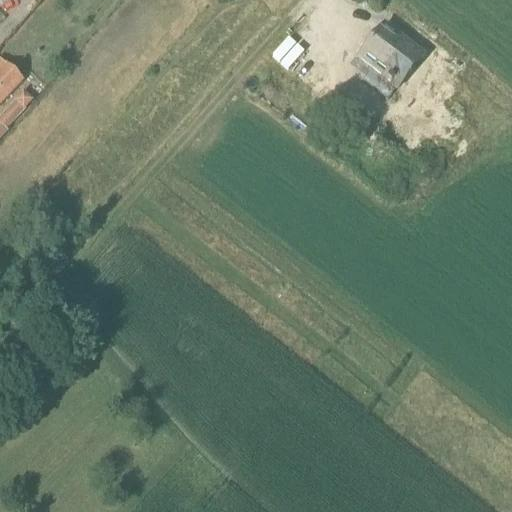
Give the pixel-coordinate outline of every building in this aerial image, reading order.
[(384,28),(358,60),(387,84),(386,85),(390,88),(391,87),(397,91),(423,59),(384,28)] [(0,60),(0,108),(24,83),(0,60)] [(447,64),(432,83),(469,113),(484,94),(447,64)] [(0,142),(9,133),(7,131),(26,111),(25,110),(32,102),(25,95),(0,121),(0,142)] [(433,115),(419,133),(440,151),(455,132),(433,115)]
